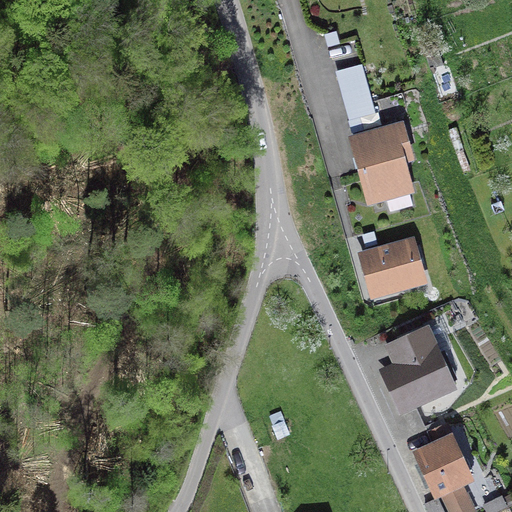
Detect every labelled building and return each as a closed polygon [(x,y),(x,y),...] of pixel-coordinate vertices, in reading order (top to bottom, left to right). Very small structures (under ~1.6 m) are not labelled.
[(324,36),(327,48),(337,45),(334,33),(324,36)] [(358,119),(373,115),(359,66),(339,72),(340,78),(344,91),(347,101),(350,114),(352,121),(346,123),(349,135),(361,132),(358,119)] [(399,129),(351,143),(367,201),(383,196),(388,212),(410,206),(406,190),(407,189),(399,161),(407,159),(399,129)] [(371,233),(362,236),(365,248),(375,245),(371,233)] [(408,244),(359,258),(370,297),(419,284),(408,244)] [(423,331),(396,343),(405,363),(382,374),(399,411),(449,389),(447,384),(454,381),(442,353),(435,356),(423,331)] [(468,480),(449,440),(415,456),(433,496),(468,480)] [(446,511),(465,511),(456,491),(440,498),(446,511)] [(441,511),(435,498),(422,504),(425,511),(441,511)] [(484,511),(496,511),(504,509),(499,499),(482,508),(484,511)]
